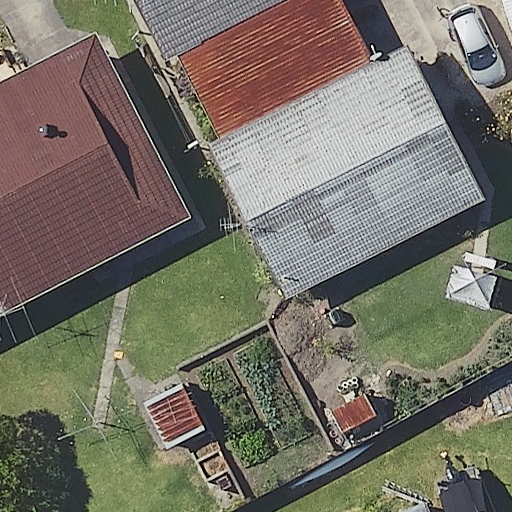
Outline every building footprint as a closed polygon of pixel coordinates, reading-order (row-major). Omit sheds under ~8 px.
[(156,0),(188,64),(318,0),(156,0)] [(392,0),(318,0),(188,64),(300,295),(491,202),(392,0)] [(0,321),(192,222),(103,49),(0,102),(0,321)] [(216,358),(148,393),(198,492),(267,457),(216,358)] [(511,417),(511,373),(444,396),(457,436),(511,417)]
